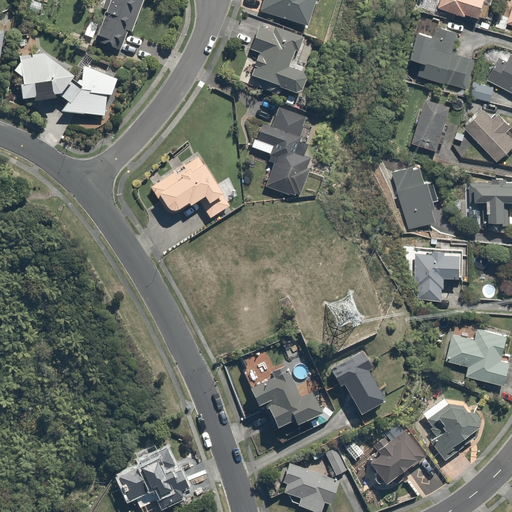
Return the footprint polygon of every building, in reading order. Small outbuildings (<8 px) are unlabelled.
[(46,1),(40,0),(27,0),(25,12),(44,15),(46,1)] [(118,50),(135,0),(104,0),(90,40),(118,50)] [(259,0),(256,10),(301,24),(308,0),(259,0)] [(476,15),(479,0),(438,0),(437,6),(476,15)] [(511,0),(507,0),(500,22),(511,25),(511,0)] [(248,75),(290,90),(291,91),(292,91),(293,91),(294,90),(295,90),(296,90),(297,90),(298,89),(299,89),(299,88),(300,88),(301,87),(301,86),(302,86),(303,85),(303,84),(303,83),(304,82),(304,81),(304,80),(304,79),(304,78),(304,77),(304,76),(304,75),(303,74),(303,73),(302,72),(301,71),(301,70),(300,70),(299,69),(298,69),(290,65),(300,37),(272,27),(270,32),(253,26),(244,51),(255,56),(248,75)] [(412,30),(406,56),(419,59),(414,75),(464,88),(472,57),(448,51),(454,31),(434,26),(432,35),(412,30)] [(81,65),(80,78),(70,78),(45,56),(45,51),(15,53),(16,62),(10,69),(17,74),(18,97),(48,95),(48,91),(53,91),(65,101),(58,110),(101,114),(114,77),(81,65)] [(496,56),(484,78),(511,93),(511,53),(508,51),(503,60),(496,56)] [(490,84),(472,80),(469,96),(487,100),(490,84)] [(406,139),(434,147),(446,103),(419,95),(406,139)] [(251,138),(268,145),(261,159),(269,163),(259,186),(291,199),(309,158),(290,150),(305,117),(277,105),(268,126),(258,122),(251,138)] [(490,120),(479,108),(459,127),(495,164),(511,147),(511,126),(498,112),(490,120)] [(148,185),(167,216),(200,196),(203,202),(199,204),(208,219),(227,207),(196,156),(148,185)] [(416,162),(389,170),(406,227),(432,219),(416,162)] [(511,178),(468,181),(469,199),(482,198),(483,223),(504,222),(503,197),(511,197),(511,178)] [(411,250),(412,299),(440,298),(439,274),(458,274),(457,249),(411,250)] [(463,375),(501,382),(506,355),(500,354),(504,333),(474,327),(472,336),(448,332),(443,360),(465,365),(463,375)] [(371,367),(361,349),(326,369),(338,388),(343,385),(361,416),(384,403),(365,370),(371,367)] [(295,431),(327,416),(316,391),(301,397),(287,367),(273,373),(276,380),(253,390),(260,405),(264,403),(277,432),(292,425),(295,431)] [(430,444),(442,459),(470,437),(464,431),(470,426),(471,428),(479,421),(473,410),(465,411),(460,405),(445,403),(424,420),(430,428),(428,430),(433,436),(430,439),(433,442),(430,444)] [(387,485),(421,457),(402,433),(388,444),(383,437),(372,445),(381,456),(370,464),(387,485)] [(118,467),(135,508),(139,506),(141,511),(151,511),(151,510),(189,494),(170,445),(118,467)] [(334,447),(323,453),(333,474),(344,469),(334,447)] [(343,482),(286,462),(279,482),(288,485),(285,494),(302,500),(299,508),(310,511),(321,511),(325,502),(334,505),(343,482)]
